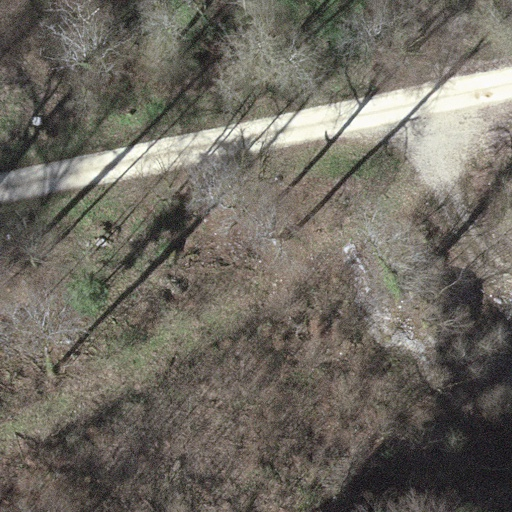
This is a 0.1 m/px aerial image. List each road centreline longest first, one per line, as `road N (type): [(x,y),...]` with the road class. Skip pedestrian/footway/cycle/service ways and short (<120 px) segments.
road 1 (track): [(511,107),(0,442)]
road 2 (track): [(511,86),(0,192)]
